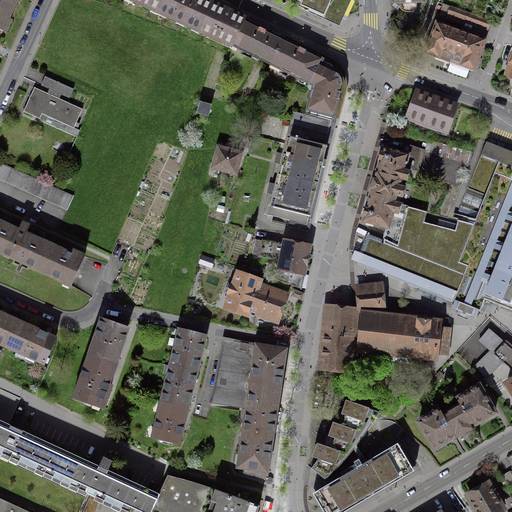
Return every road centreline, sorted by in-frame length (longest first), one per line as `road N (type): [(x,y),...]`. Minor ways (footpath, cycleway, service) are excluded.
road 1 (residential): [(0,290),(68,320),(84,318),(98,303),(283,343)]
road 2 (tertiary): [(239,0),(373,60)]
road 3 (tertiary): [(384,511),(511,439)]
